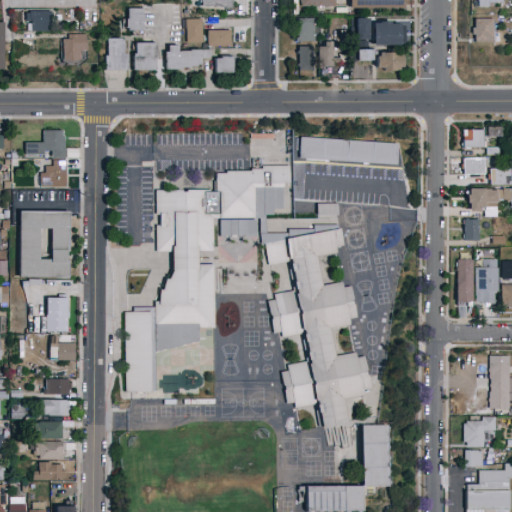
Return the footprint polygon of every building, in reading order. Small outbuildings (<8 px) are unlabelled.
[(404,0),(404,9),(349,8),(349,0),(404,0)] [(142,31),(127,31),(127,9),(142,9),(142,31)] [(48,12),(48,31),(26,31),(26,12),(48,12)] [(297,42),(297,19),(313,19),(313,42),(297,42)] [(372,45),(372,40),(355,40),(355,19),(369,19),(369,21),(403,21),(403,45),(372,45)] [(201,43),(186,43),(186,20),(201,20),(201,43)] [(491,20),(491,43),(470,43),(470,20),(491,20)] [(230,30),(230,47),(206,47),(206,30),(230,30)] [(61,60),(61,35),(83,35),(83,60),(61,60)] [(105,38),(125,38),(125,71),(105,71),(105,38)] [(321,66),(321,42),(337,42),(337,66),(321,66)] [(133,71),(133,43),(155,43),(155,71),(133,71)] [(165,46),(177,46),(177,50),(210,50),(210,59),(201,59),(201,69),(165,69),(165,46)] [(310,47),(310,71),(297,71),(297,47),(310,47)] [(372,50),(372,60),(356,60),(356,50),(372,50)] [(375,71),(375,53),(402,53),(402,71),(375,71)] [(232,73),(215,73),(215,57),(232,57),(232,73)] [(482,130),(482,149),(462,149),(461,130),(482,130)] [(499,138),(491,138),(491,133),(488,133),(488,130),(499,130),(499,138)] [(66,187),(39,188),(38,172),(47,172),(47,158),(25,158),(24,143),(43,143),(42,131),(64,131),(64,150),(76,150),(77,168),(66,169),(66,187)] [(400,144),(400,167),(360,164),(302,160),(301,145),(301,138),(360,142),(393,144),(400,144)] [(462,174),(462,159),(484,159),(484,174),(462,174)] [(265,216),(265,231),(288,231),(288,227),(300,227),(314,227),(314,224),(336,224),(343,247),(335,248),(336,254),(318,256),(319,266),(320,284),(340,281),(342,288),(352,287),(360,319),(352,321),(353,325),(340,327),(333,328),(338,358),(359,354),(361,360),(362,360),(371,358),(377,388),(378,390),(369,393),(371,401),(362,403),(345,406),(349,426),(353,447),(339,449),(339,446),(329,448),(321,403),(302,408),(297,409),(297,403),(287,403),(284,388),(279,370),(287,368),(287,363),(301,360),(304,360),(301,352),(294,330),(272,331),(271,328),(260,296),(273,296),(273,289),(290,287),(286,267),(285,262),(266,262),(255,262),(254,267),(253,272),(240,272),(217,272),(214,325),(198,326),(198,328),(197,341),(180,346),(155,353),(155,390),(155,393),(121,393),(121,390),(122,329),(123,310),(155,311),(155,301),(160,301),(160,289),(168,289),(168,280),(174,280),(174,268),(174,253),(160,253),(159,207),(159,193),(179,193),(218,193),(219,174),(239,174),(251,173),(251,170),(289,166),(291,183),(284,183),(284,206),(283,209),(271,209),(271,216),(265,216)] [(510,184),(488,184),(488,169),(510,169),(510,184)] [(511,189),(511,201),(486,201),(486,211),(467,211),(467,189),(511,189)] [(336,204),(336,216),(316,216),(316,204),(336,204)] [(68,211),(68,278),(18,278),(18,211),(68,211)] [(479,220),(479,241),(462,241),(462,220),(479,220)] [(502,235),(490,235),(490,243),(502,243),(502,235)] [(471,259),(471,306),(456,306),(456,259),(471,259)] [(474,268),(482,268),(482,260),(496,260),(496,304),(474,304),(474,268)] [(511,261),(511,279),(501,279),(501,261),(511,261)] [(0,308),(0,284),(8,285),(8,309),(0,308)] [(511,307),(501,307),(501,284),(511,284),(511,307)] [(66,298),(66,332),(46,332),(46,298),(66,298)] [(49,361),(49,341),(74,341),(74,361),(49,361)] [(511,378),(511,408),(488,408),(488,358),(507,358),(507,378),(511,378)] [(69,379),(69,394),(43,394),(43,379),(69,379)] [(176,392),(176,384),(161,384),(161,391),(176,392)] [(40,400),(69,400),(69,416),(40,416),(40,400)] [(22,418),(22,404),(8,404),(8,418),(22,418)] [(462,418),(494,418),(494,435),(484,435),(484,446),(462,446),(462,418)] [(62,422),(62,439),(35,439),(35,422),(62,422)] [(385,487),(359,487),(359,511),(303,511),(303,487),(360,486),(360,425),(385,425),(385,487)] [(64,443),(64,459),(35,459),(35,443),(64,443)] [(481,467),(463,467),(463,451),(481,451),(481,467)] [(61,481),(32,481),(32,464),(61,464),(61,481)] [(507,511),(464,511),(464,487),(476,487),(476,471),(502,471),(502,465),(511,464),(511,481),(507,481),(507,511)] [(25,511),(9,511),(9,498),(25,498),(25,511)] [(44,511),(29,511),(29,503),(44,503),(44,511)]
